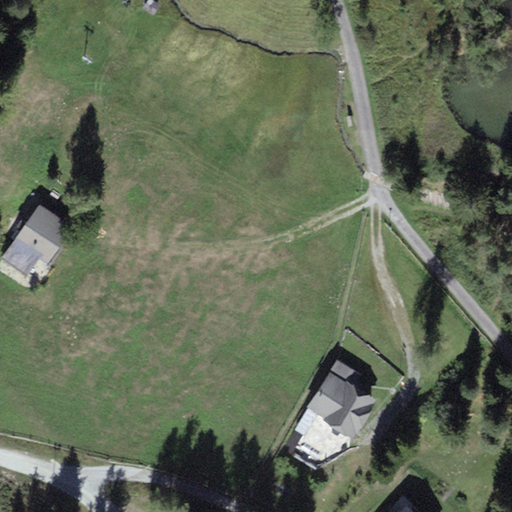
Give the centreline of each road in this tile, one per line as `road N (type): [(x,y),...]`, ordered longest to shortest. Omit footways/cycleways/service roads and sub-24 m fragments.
road 1 (unclassified): [(338,0),(383,196),(511,356)]
road 2 (track): [(0,459),(171,483),(241,511)]
